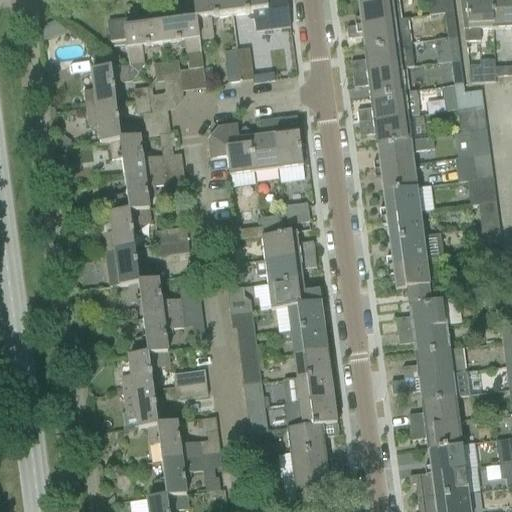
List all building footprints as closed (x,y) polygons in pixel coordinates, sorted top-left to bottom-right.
[(193,3),(196,22),(199,43),(213,41),(211,26),(214,22),(218,21),(218,20),(231,18),(228,0),(211,0),(211,1),(193,3)] [(228,0),(231,18),(245,17),(245,18),(249,17),(253,20),(255,35),(290,30),(286,0),(228,0)] [(354,21),(355,30),(400,24),(397,0),(367,0),(367,3),(357,4),(359,21),(354,21)] [(438,0),(425,0),(428,18),(441,17),(438,0)] [(438,0),(441,17),(453,15),(450,0),(438,0)] [(459,0),(464,45),(479,44),(478,34),(493,33),(491,0),(459,0)] [(511,0),(491,0),(493,33),(511,32),(511,0)] [(61,4),(54,14),(66,21),(73,11),(61,4)] [(176,14),(159,17),(163,47),(176,45),(176,46),(180,45),(185,49),(188,69),(188,71),(202,69),(199,43),(196,22),(178,24),(176,14)] [(126,46),(129,69),(138,76),(143,69),(141,55),(145,50),(149,50),(149,49),(163,47),(159,17),(109,24),(112,48),(126,46)] [(444,22),(447,43),(457,41),(454,21),(444,22)] [(44,28),(44,43),(68,33),(56,23),(44,28)] [(355,30),(347,31),(349,45),(363,43),(364,53),(363,53),(363,54),(411,47),(408,23),(355,30)] [(457,41),(447,43),(450,62),(459,61),(457,41)] [(365,63),(350,65),(352,79),(402,73),(402,72),(414,71),(411,47),(363,54),(365,63)] [(249,51),(236,53),(241,84),(253,83),(249,51)] [(241,84),(236,53),(224,55),(228,86),(241,84)] [(178,62),(165,64),(167,79),(180,77),(179,71),(178,62)] [(479,68),(468,69),(470,87),(495,86),(495,80),(494,70),(494,62),(479,63),(479,68)] [(167,79),(165,64),(153,66),(155,81),(162,80),(167,79)] [(84,94),(86,112),(114,108),(112,96),(113,95),(113,92),(117,86),(132,84),(138,76),(129,69),(92,74),(94,93),(84,94)] [(164,93),(179,104),(183,99),(182,91),(191,90),(188,71),(188,69),(179,71),(180,77),(167,79),(162,80),(164,93)] [(205,88),(202,69),(188,71),(191,90),(205,88)] [(511,69),(494,70),(495,80),(511,78),(511,69)] [(451,71),(454,90),(463,89),(460,70),(451,71)] [(402,73),(352,79),(354,91),(368,89),(369,100),(405,96),(402,73)] [(454,90),(457,113),(465,112),(482,110),(480,94),(464,96),(463,89),(454,90)] [(132,92),(134,106),(149,104),(148,95),(147,90),(132,92)] [(174,109),(179,104),(164,93),(148,95),(149,104),(151,114),(142,115),(143,122),(168,118),(167,110),(174,109)] [(371,112),(357,113),(358,126),(408,120),(419,118),(415,94),(405,96),(369,100),(371,112)] [(149,104),(134,106),(136,116),(142,115),(151,114),(149,104)] [(98,129),(101,146),(139,141),(137,127),(124,129),(117,126),(117,122),(115,122),(114,108),(86,112),(88,130),(98,129)] [(482,110),(465,112),(466,121),(483,119),(482,110)] [(137,123),(137,127),(139,141),(159,138),(170,137),(168,118),(143,122),(137,123)] [(296,118),(271,122),(278,171),(303,168),(298,133),(286,134),(285,127),(297,126),(296,118)] [(408,120),(358,126),(360,139),(374,137),(374,138),(376,149),(377,149),(411,145),(411,143),(408,120)] [(259,123),(261,137),(249,139),(254,174),(278,171),(271,122),(259,123)] [(249,139),(248,131),(237,133),(236,126),(217,129),(207,143),(210,163),(226,161),(229,178),(254,174),(249,139)] [(486,134),(467,136),(470,151),(471,161),(489,159),(486,134)] [(173,137),(170,137),(159,138),(161,151),(175,149),(173,137)] [(121,162),(124,180),(163,175),(161,160),(147,162),(142,159),(142,155),(141,155),(139,141),(101,146),(101,148),(110,146),(113,163),(121,162)] [(379,165),(373,165),(374,174),(413,169),(412,157),(412,156),(433,153),(432,141),(411,143),(411,145),(377,149),(379,165)] [(72,170),(94,168),(92,148),(70,150),(72,170)] [(163,175),(183,172),(181,157),(161,160),(163,175)] [(468,185),(468,186),(492,183),(489,159),(471,161),(474,184),(468,185)] [(380,181),(382,197),(417,192),(413,169),(374,174),(375,182),(380,181)] [(163,175),(164,188),(185,185),(183,172),(163,175)] [(116,199),(107,200),(109,217),(119,216),(149,212),(147,199),(148,199),(156,198),(154,189),(164,188),(163,175),(124,180),(126,197),(116,199)] [(477,208),(478,209),(496,207),(492,183),(468,186),(471,209),(477,208)] [(379,213),(380,222),(420,216),(417,192),(382,197),(384,213),(379,213)] [(181,195),(167,198),(168,210),(183,208),(181,195)] [(285,209),(287,228),(310,225),(308,206),(285,209)] [(496,207),(478,209),(479,222),(497,220),(496,207)] [(111,236),(101,237),(104,255),(134,251),(132,237),(133,237),(132,233),(136,228),(150,226),(149,212),(119,216),(109,217),(108,217),(111,236)] [(420,216),(380,222),(381,228),(387,227),(387,229),(389,245),(423,241),(420,216)] [(261,230),(262,239),(282,236),(280,227),(261,230)] [(229,244),(261,239),(262,239),(261,230),(240,233),(240,229),(235,230),(219,233),(218,233),(220,245),(229,244)] [(154,235),(156,248),(187,244),(185,231),(154,235)] [(261,239),(264,264),(315,257),(313,245),(299,247),(297,235),(282,236),(262,239),(261,239)] [(391,261),(385,262),(386,270),(426,265),(426,264),(443,262),(440,238),(423,241),(389,245),(391,261)] [(483,246),(484,257),(502,255),(501,243),(483,246)] [(187,244),(156,248),(157,260),(189,256),(187,244)] [(232,264),(229,244),(220,245),(222,265),(232,264)] [(118,290),(127,289),(158,284),(156,269),(141,271),(137,268),(136,263),(136,264),(134,251),(104,255),(108,288),(118,287),(118,290)] [(502,255),(484,257),(486,269),(504,266),(502,255)] [(255,265),(254,265),(256,280),(266,278),(267,288),(304,283),(302,271),(317,269),(315,257),(264,264),(255,265)] [(426,265),(386,270),(387,278),(393,278),(395,294),(406,293),(408,309),(431,306),(429,290),(426,265)] [(224,274),(226,293),(235,292),(233,273),(224,274)] [(193,291),(191,279),(177,281),(179,293),(193,291)] [(304,283),(267,288),(269,299),(270,312),(286,310),(321,305),(319,292),(305,294),(304,283)] [(140,304),(142,322),(181,317),(179,302),(164,304),(161,300),(160,296),(159,296),(158,284),(127,289),(130,305),(140,304)] [(235,292),(226,293),(227,298),(230,317),(239,316),(248,315),(246,307),(243,303),(241,291),(235,292)] [(508,321),(506,301),(496,302),(499,322),(508,321)] [(395,323),(397,336),(447,329),(444,304),(431,306),(408,309),(410,321),(395,323)] [(321,305),(286,310),(290,334),(324,329),(321,305)] [(135,342),(137,358),(167,354),(165,342),(166,342),(165,337),(169,333),(183,331),(181,317),(142,322),(144,340),(135,342)] [(499,324),(502,346),(511,345),(508,323),(499,324)] [(235,331),(236,341),(254,338),(253,329),(235,331)] [(290,334),(282,335),(283,345),(291,344),(293,358),(327,353),(324,329),(290,334)] [(447,329),(397,336),(399,347),(413,345),(413,347),(415,358),(450,353),(447,329)] [(204,337),(192,338),(189,339),(191,351),(206,349),(204,337)] [(236,341),(239,365),(257,362),(256,348),(254,338),(236,341)] [(502,346),(505,370),(511,368),(511,353),(511,345),(502,346)] [(416,369),(402,371),(402,372),(404,384),(466,375),(463,351),(450,353),(415,358),(416,369)] [(293,358),(296,382),(331,377),(327,353),(293,358)] [(130,378),(121,380),(123,397),(153,393),(159,392),(156,371),(169,369),(167,354),(137,358),(128,360),(130,378)] [(241,379),(243,389),(261,387),(257,362),(239,365),(241,379)] [(173,377),(175,391),(206,386),(204,373),(173,377)] [(404,384),(390,385),(392,398),(419,394),(419,395),(421,406),(456,402),(469,400),(466,375),(404,384)] [(285,383),(284,384),(287,408),(334,401),(331,377),(296,382),(285,383)] [(206,386),(175,391),(176,402),(208,398),(206,386)] [(261,387),(243,389),(244,399),(246,413),(264,411),(268,410),(266,400),(262,400),(262,396),(261,387)] [(135,414),(137,431),(176,426),(174,412),(160,414),(157,411),(156,407),(155,407),(153,393),(123,397),(125,415),(135,414)] [(286,431),(286,432),(337,425),(334,401),(287,408),(290,431),(286,431)] [(422,417),(409,419),(410,432),(459,425),(456,402),(421,406),(422,417)] [(264,411),(246,413),(248,427),(249,437),(254,436),(267,435),(266,425),(264,411)] [(215,421),(214,421),(201,422),(202,435),(216,434),(215,421)] [(286,432),(289,456),(326,451),(324,440),(339,438),(337,425),(286,432)] [(459,425),(410,432),(412,445),(426,443),(427,454),(461,449),(462,449),(459,425)] [(176,426),(146,429),(147,431),(149,448),(158,446),(161,465),(200,460),(198,444),(184,446),(180,443),(179,439),(178,439),(176,426)] [(254,436),(249,437),(245,438),(248,457),(257,456),(254,436)] [(424,470),(425,478),(464,473),(461,449),(427,454),(427,455),(428,454),(430,469),(424,470)] [(289,456),(277,458),(280,482),(283,481),(344,473),(342,461),(327,463),(326,451),(289,456)] [(153,484),(156,502),(186,498),(184,484),(185,484),(184,479),(188,475),(202,473),(200,460),(161,465),(163,483),(153,484)] [(249,465),(252,486),(261,484),(259,464),(249,465)] [(511,464),(507,465),(499,467),(502,482),(511,481),(511,464)] [(344,473),(283,481),(286,500),(293,505),(296,505),(311,503),(331,500),(329,489),(331,488),(345,487),(344,473)] [(416,488),(418,504),(467,497),(464,473),(425,478),(408,480),(409,488),(416,488)] [(218,480),(215,481),(204,482),(205,495),(220,493),(218,480)] [(261,484),(252,486),(254,505),(263,504),(261,484)] [(469,511),(467,497),(418,504),(418,511),(469,511)] [(186,498),(156,502),(147,503),(148,511),(183,511),(188,511),(186,498)]
